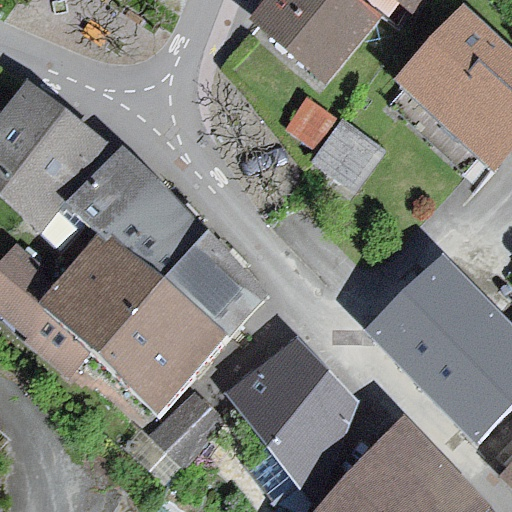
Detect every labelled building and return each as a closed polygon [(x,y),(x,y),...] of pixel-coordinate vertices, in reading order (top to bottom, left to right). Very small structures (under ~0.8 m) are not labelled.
[(380,21),(354,0),(280,0),(260,25),(328,82),(380,21)] [(399,0),(415,12),(424,0),(399,0)] [(511,165),(511,61),(468,21),(405,88),(501,177),(511,165)] [(118,162),(26,83),(0,113),(0,216),(67,275),(105,231),(78,208),(118,162)] [(306,101),(283,133),(310,152),(333,121),(306,101)] [(352,194),(381,152),(344,126),(315,169),(352,194)] [(170,290),(213,244),(118,162),(78,208),(105,231),(170,290)] [(19,248),(0,268),(0,318),(70,383),(91,359),(164,426),(235,350),(170,290),(105,231),(67,275),(57,283),(19,248)] [(170,290),(235,350),(276,307),(213,244),(170,290)] [(375,344),(468,441),(511,400),(511,358),(440,282),(375,344)] [(309,508),(371,417),(298,345),(226,396),(309,508)] [(489,511),(408,423),(328,511),(489,511)]
